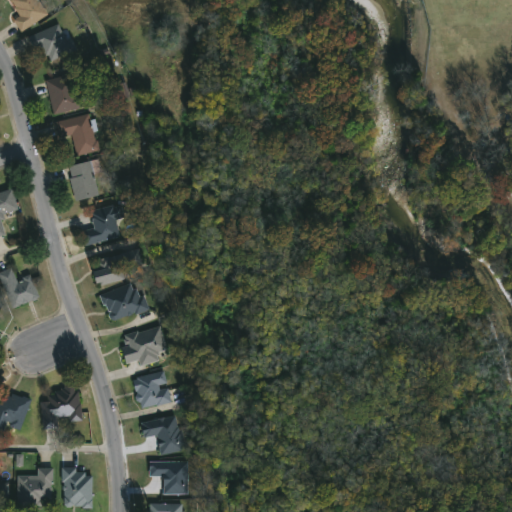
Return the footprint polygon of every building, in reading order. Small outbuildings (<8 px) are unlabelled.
[(9,0),(38,0),(46,14),(19,30),(12,18),(18,15),(9,0)] [(37,53),(37,29),(64,29),(64,53),(37,53)] [(44,80),(76,72),(86,106),(53,115),(44,80)] [(54,121),(89,113),(97,150),(75,155),(70,135),(58,138),(54,121)] [(95,162),(95,197),(70,197),(70,162),(95,162)] [(0,192),(12,190),(16,210),(0,213),(0,218),(4,234),(0,235),(0,192)] [(81,231),(92,228),(88,210),(112,204),(120,236),(84,246),(81,231)] [(140,267),(127,269),(129,278),(94,284),(90,258),(137,250),(140,267)] [(0,280),(0,271),(10,267),(15,280),(29,274),(37,297),(11,307),(0,280)] [(137,280),(147,308),(108,322),(98,294),(137,280)] [(159,325),(167,357),(126,367),(119,334),(159,325)] [(131,377),(163,370),(169,401),(138,408),(131,377)] [(77,385),(80,419),(56,421),(57,427),(41,428),(39,400),(48,400),(47,387),(77,385)] [(29,400),(19,429),(4,423),(1,430),(0,429),(0,392),(1,390),(29,400)] [(159,456),(183,452),(178,417),(140,422),(143,438),(156,436),(159,456)] [(188,463),(149,463),(149,477),(163,477),(163,495),(187,495),(188,463)] [(16,506),(16,475),(35,475),(35,467),(51,467),(51,506),(16,506)] [(90,507),(61,507),(61,469),(90,469),(90,507)] [(147,511),(147,503),(185,503),(185,511),(147,511)]
